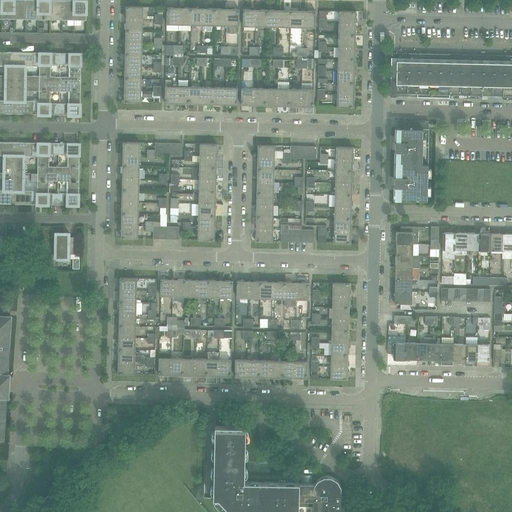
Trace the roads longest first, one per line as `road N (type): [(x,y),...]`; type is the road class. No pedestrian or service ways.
road 1 (residential): [(93,394),(357,400),(371,379)]
road 2 (unknown): [(250,398),(257,415),(321,453),(369,459)]
road 3 (residential): [(511,383),(371,379)]
road 4 (residential): [(376,130),(238,127)]
road 5 (residential): [(373,260),(235,257)]
road 6 (residential): [(511,213),(374,210)]
road 7 (residential): [(235,257),(99,254)]
road 8 (residential): [(238,127),(102,128)]
road 9 (residential): [(511,113),(376,110)]
road 10 (residential): [(378,19),(511,21)]
road 11 (residential): [(235,257),(238,127)]
road 12 (residential): [(94,381),(99,254)]
road 13 (residential): [(23,394),(18,478),(3,511)]
